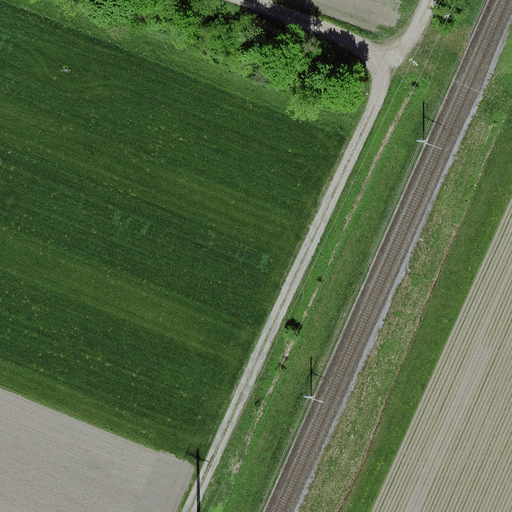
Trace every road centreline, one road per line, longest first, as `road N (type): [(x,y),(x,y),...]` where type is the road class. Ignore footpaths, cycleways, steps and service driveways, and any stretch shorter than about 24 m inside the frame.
road 1 (track): [(378,72),(375,105),(195,511)]
road 2 (track): [(229,0),(355,50),(378,72)]
